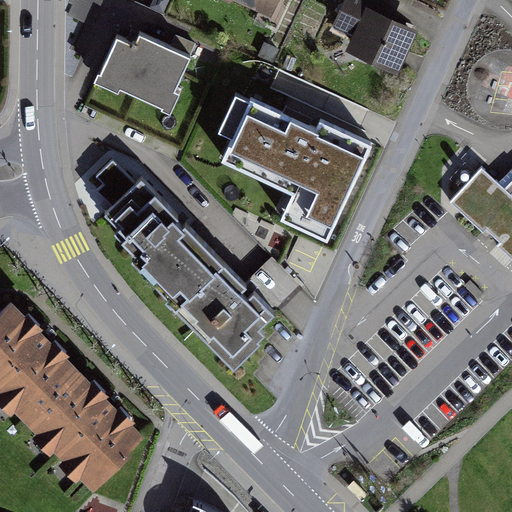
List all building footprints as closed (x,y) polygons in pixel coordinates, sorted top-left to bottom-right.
[(103,0),(71,0),(70,3),(74,5),(69,15),(92,25),(103,0)] [(169,0),(155,0),(152,8),(164,13),(169,0)] [(276,0),(235,0),(271,14),(276,0)] [(380,0),(343,0),(331,26),(353,36),(346,52),(398,75),(419,30),(406,24),(408,20),(378,6),(380,0)] [(137,45),(119,37),(98,83),(170,115),(181,91),(175,88),(190,55),(171,47),(141,34),(137,45)] [(173,41),(171,47),(190,55),(195,44),(176,36),(173,41)] [(317,129),(251,99),(221,162),(292,195),(280,221),(328,243),(373,146),(320,121),(317,129)] [(275,316),(141,178),(137,182),(113,157),(93,176),(101,185),(95,191),(110,206),(102,213),(119,231),(114,235),(138,259),(133,264),(234,369),(258,346),(256,343),(264,336),(259,331),(275,316)] [(511,263),(511,197),(502,188),(482,169),(450,203),(511,263)] [(511,178),(502,188),(511,197),(511,178)] [(44,337),(11,303),(0,314),(0,400),(19,420),(74,367),(44,337)] [(110,402),(74,367),(19,420),(93,494),(147,440),(110,402)]
